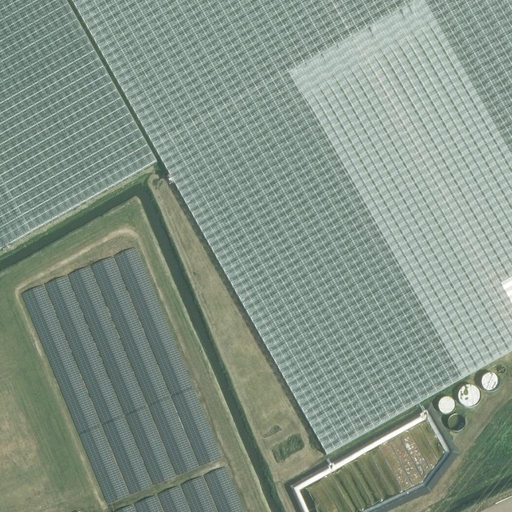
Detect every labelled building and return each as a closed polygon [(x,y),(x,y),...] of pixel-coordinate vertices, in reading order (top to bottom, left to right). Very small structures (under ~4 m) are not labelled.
[(511,0),(0,0),(0,250),(156,162),(65,0),(70,0),(326,457),(511,351),(511,0)] [(485,390),(488,392),(492,392),(496,390),(499,387),(500,382),(498,378),(495,375),(491,373),(486,374),(483,377),(481,380),(481,384),(482,388),(485,390)] [(480,397),(480,396),(480,394),(479,392),(477,389),(475,387),(474,386),(470,385),(468,385),(465,386),(461,389),(459,392),(458,394),(458,396),(459,400),(461,404),(462,405),(464,406),(468,407),(472,407),(474,406),(476,405),(478,403),(479,401),(480,399),(480,397)] [(438,404),(438,408),(440,411),(443,414),(447,415),(450,414),(453,412),(455,408),(456,404),(454,401),(451,398),(447,397),(443,398),(440,400),(438,404)] [(465,424),(464,420),(462,418),(461,417),(459,416),(456,415),(453,416),(451,417),(450,418),(449,420),(448,423),(448,427),(450,429),(451,431),(453,432),(456,432),(459,432),(461,431),(462,430),(464,427),(465,424)]
